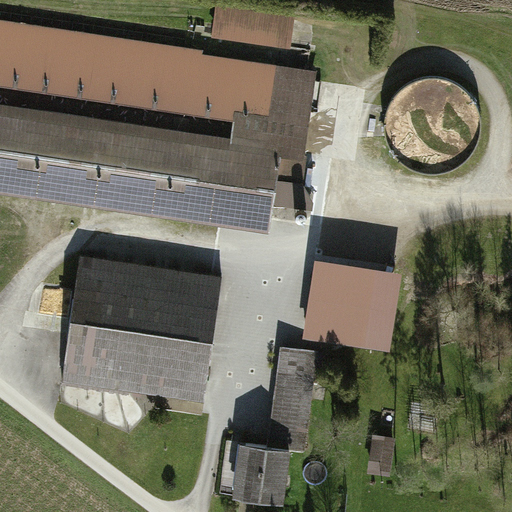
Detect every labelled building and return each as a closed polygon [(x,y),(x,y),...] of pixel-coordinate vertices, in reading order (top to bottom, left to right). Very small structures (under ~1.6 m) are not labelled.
[(298,17),(218,6),(213,39),(293,50),(298,17)] [(152,17),(119,12),(117,26),(150,31),(152,17)] [(0,194),(274,231),(277,207),(299,210),(318,73),(204,58),(206,44),(0,16),(0,194)] [(229,273),(83,252),(64,385),(209,406),(229,273)] [(380,272),(322,263),(311,335),(369,344),(380,272)] [(284,348),(270,448),(305,452),(318,353),(284,348)] [(377,428),(368,468),(392,473),(401,433),(377,428)] [(270,448),(229,442),(221,497),(297,507),(305,452),(270,448)]
